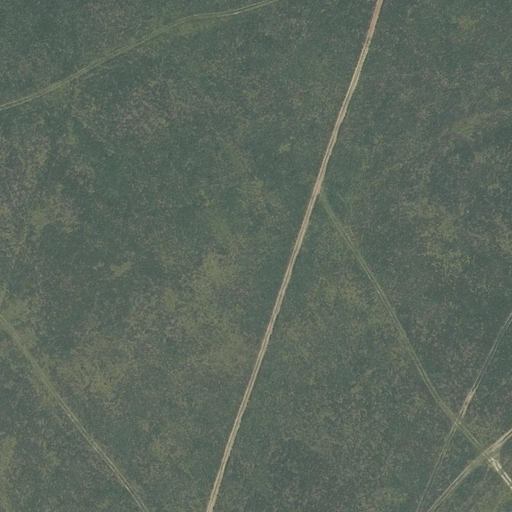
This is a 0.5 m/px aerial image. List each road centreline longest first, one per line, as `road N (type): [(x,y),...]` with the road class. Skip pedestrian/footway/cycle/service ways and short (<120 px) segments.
road 1 (track): [(380,0),(209,511)]
road 2 (track): [(313,197),(381,290),(442,406),(511,488)]
road 3 (track): [(0,106),(188,14),(269,0)]
road 4 (track): [(145,511),(0,317)]
road 5 (track): [(511,314),(418,511)]
